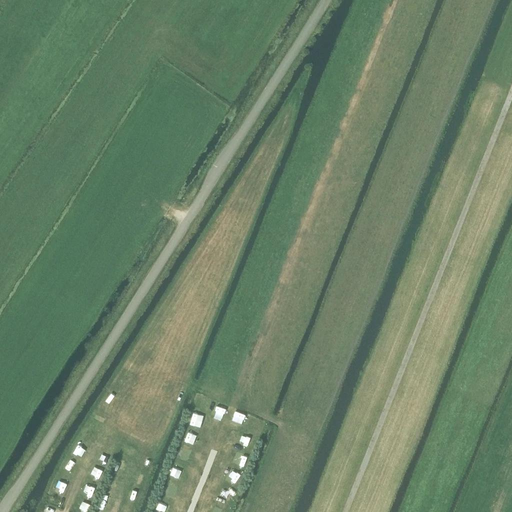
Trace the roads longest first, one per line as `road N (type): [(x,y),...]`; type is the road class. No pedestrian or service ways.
road 1 (unclassified): [(1,511),(329,0)]
road 2 (track): [(346,511),(511,93)]
